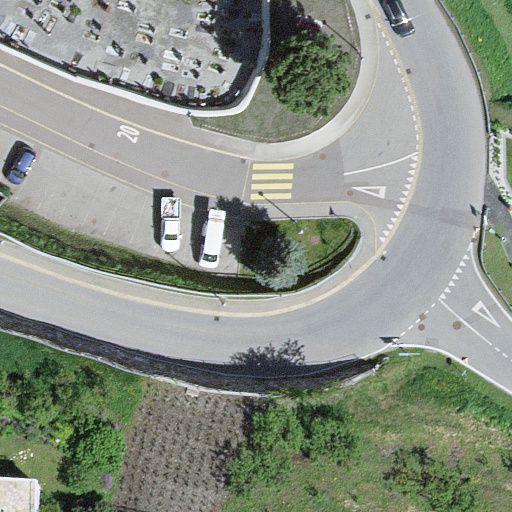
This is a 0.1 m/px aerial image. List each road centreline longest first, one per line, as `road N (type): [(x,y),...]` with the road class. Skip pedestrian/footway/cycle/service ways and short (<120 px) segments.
road 1 (residential): [(0,283),(181,336),(259,345),(334,332),(413,277)]
road 2 (residential): [(0,82),(128,144),(246,180)]
road 3 (residential): [(246,180),(450,157)]
road 4 (residential): [(450,157),(437,86),(401,0)]
road 5 (unclassified): [(511,359),(413,277)]
road 6 (residential): [(413,277),(447,202),(450,157)]
